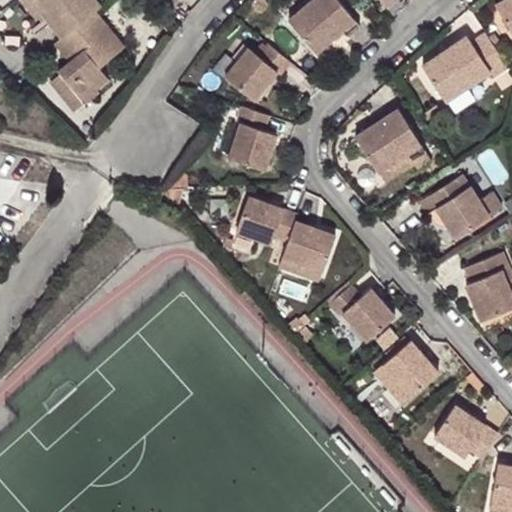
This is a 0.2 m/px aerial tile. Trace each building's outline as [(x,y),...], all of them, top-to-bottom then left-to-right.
[(95,7),(101,3),(98,0),(24,0),(42,20),(46,16),(62,35),(69,30),(95,7)] [(333,0),(307,0),(284,21),(312,52),(333,34),(337,31),(343,37),(356,25),(333,0)] [(383,0),(393,11),(403,2),(401,0),(383,0)] [(511,0),(506,0),(494,7),(511,35),(511,0)] [(62,35),(55,42),(67,56),(70,53),(73,57),(70,59),(59,69),(61,72),(84,100),(86,101),(101,90),(98,86),(110,77),(101,65),(126,44),(95,7),(69,30),(62,35)] [(493,79),(510,69),(487,36),(473,46),(465,36),(423,65),(446,101),(488,73),(493,79)] [(225,75),(251,96),(263,89),(277,70),(283,74),(292,62),(279,52),(268,42),(258,55),(247,47),(225,75)] [(75,108),(84,100),(61,72),(51,80),(75,108)] [(263,89),(251,96),(255,99),(263,89)] [(266,114),(238,105),(233,122),(236,123),(226,151),(225,158),(260,169),(272,135),(260,131),(266,114)] [(391,147),(414,134),(399,110),(356,138),(369,159),(391,147)] [(425,153),(414,134),(391,147),(369,159),(378,172),(405,155),(409,161),(411,162),(425,153)] [(459,174),(417,202),(428,220),(438,214),(454,238),(500,209),(489,193),(478,201),(461,176),(459,174)] [(245,192),(238,213),(245,215),(252,195),(245,192)] [(232,227),(239,230),(283,206),(252,195),(245,215),(238,213),(232,227)] [(283,206),(239,230),(261,237),(264,229),(287,236),(294,219),(296,211),(283,206)] [(283,247),(278,262),(296,269),(300,258),(319,265),(331,232),(294,219),(287,236),(283,247)] [(503,270),(508,268),(501,251),(466,264),(462,266),(467,279),(462,282),(476,318),(511,304),(511,295),(509,286),(503,270)] [(300,258),(296,269),(315,276),(319,265),(300,258)] [(511,284),(511,277),(508,268),(503,270),(509,286),(511,284)] [(349,283),(325,305),(334,316),(338,312),(363,340),(392,315),(367,286),(357,294),(349,283)] [(370,372),(383,388),(392,380),(406,396),(434,372),(407,341),(370,372)] [(392,380),(383,388),(397,403),(406,396),(392,380)] [(461,447),(477,457),(486,445),(494,433),(449,403),(429,433),(457,452),(461,447)] [(505,511),(511,511),(511,464),(494,462),(487,497),(506,500),(505,511)] [(486,508),(505,511),(506,500),(487,497),(486,508)]
